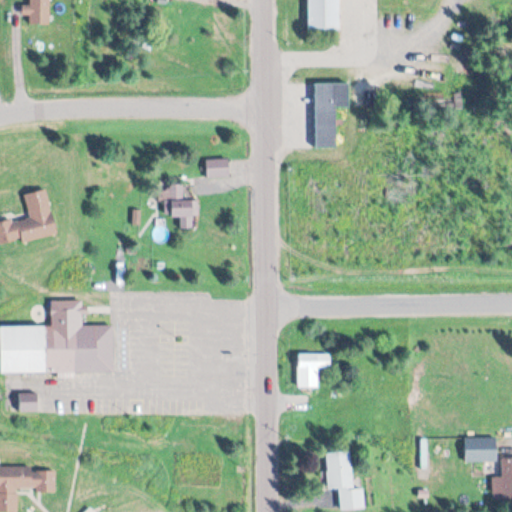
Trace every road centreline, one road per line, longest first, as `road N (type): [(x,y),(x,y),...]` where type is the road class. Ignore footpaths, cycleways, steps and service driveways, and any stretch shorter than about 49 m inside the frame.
road 1 (residential): [(274,511),(264,0)]
road 2 (residential): [(266,109),(83,104),(0,111)]
road 3 (residential): [(275,306),(511,298)]
